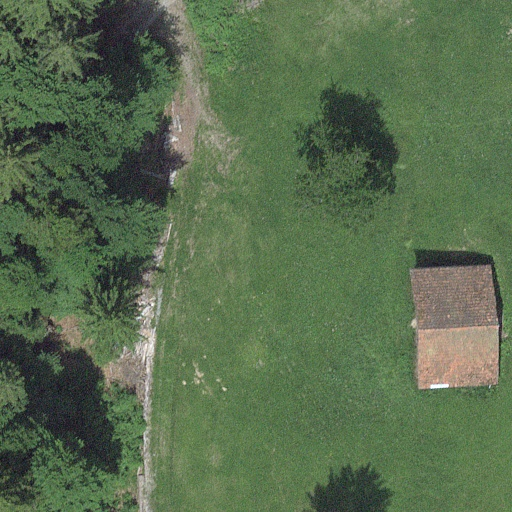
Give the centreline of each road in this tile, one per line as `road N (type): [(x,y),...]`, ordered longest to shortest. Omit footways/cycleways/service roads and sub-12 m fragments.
road 1 (track): [(148,5),(180,42),(188,83),(162,511)]
road 2 (track): [(0,303),(38,185),(96,80),(154,0)]
